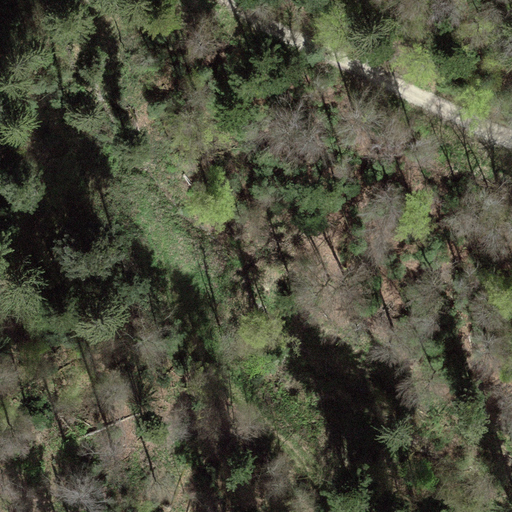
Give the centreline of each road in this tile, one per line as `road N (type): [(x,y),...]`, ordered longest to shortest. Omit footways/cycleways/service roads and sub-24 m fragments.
road 1 (track): [(237,0),(511,139)]
road 2 (track): [(379,74),(511,64)]
